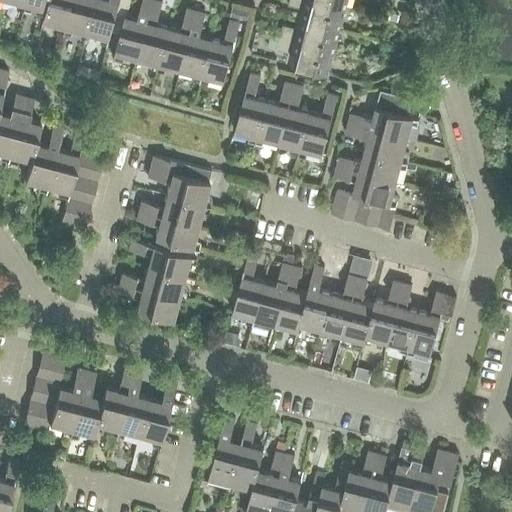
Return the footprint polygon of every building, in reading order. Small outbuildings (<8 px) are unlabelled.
[(26,0),(26,3),(33,5),(47,9),(49,0),(26,0)] [(47,9),(44,20),(59,24),(66,26),(72,0),(49,0),(47,9)] [(72,0),(66,26),(73,28),(87,32),(96,0),(72,0)] [(96,0),(87,32),(102,36),(109,38),(119,0),(96,0)] [(124,15),(115,52),(122,54),(137,58),(152,0),(142,0),(137,18),(124,15)] [(157,0),(152,0),(137,58),(151,61),(158,63),(168,26),(149,21),(151,15),(158,17),(162,1),(157,0)] [(345,7),(319,0),(289,0),(288,5),(299,8),(303,6),(304,2),(309,3),(305,19),(301,18),(301,19),(339,29),(345,7)] [(19,1),(17,7),(24,9),(26,3),(19,1)] [(26,3),(24,9),(31,11),(33,5),(26,3)] [(232,5),(229,17),(245,21),(248,10),(232,5)] [(168,26),(158,63),(165,65),(180,69),(196,10),(186,8),(182,24),(189,25),(187,31),(168,26)] [(196,10),(180,69),(194,73),(201,75),(212,38),(199,35),(205,13),(196,10)] [(390,13),(388,19),(397,21),(398,15),(390,13)] [(212,38),(201,75),(208,77),(223,81),(240,22),(229,19),(225,35),(232,37),(230,43),(212,38)] [(339,29),(301,19),(305,20),(304,22),(294,27),(297,30),(295,34),(294,33),(288,26),(283,25),(279,37),(333,51),(339,29)] [(59,24),(57,31),(64,32),(66,26),(59,24)] [(66,26),(64,32),(71,34),(73,28),(66,26)] [(270,34),(266,47),(276,50),(276,49),(279,37),(270,34)] [(102,36),(100,42),(108,44),(109,38),(102,36)] [(279,37),(276,49),(287,52),(291,50),(292,46),(297,47),(293,63),(289,62),(289,63),(328,73),(333,51),(279,37)] [(115,52),(113,58),(121,60),(122,54),(115,52)] [(151,61),(150,68),(157,69),(158,63),(151,61)] [(0,100),(8,70),(0,68),(0,100)] [(250,71),(235,130),(250,134),(257,136),(267,99),(248,94),(249,88),(256,90),(260,74),(250,71)] [(194,73),(193,79),(200,81),(201,75),(194,73)] [(201,75),(200,81),(207,83),(208,77),(201,75)] [(267,99),(257,136),(264,138),(278,142),(294,83),(285,80),(280,96),(287,98),(286,104),(267,99)] [(294,83),(278,142),(293,145),(300,147),(310,110),(291,105),(292,99),(299,101),(304,85),(294,83)] [(351,113),(348,122),(407,138),(411,123),(413,116),(410,115),(410,97),(381,89),(376,106),(373,118),(351,113)] [(310,110),(300,147),(307,149),(322,153),(338,94),(328,92),(323,108),(330,109),(329,115),(310,110)] [(0,151),(2,152),(8,154),(24,95),(14,93),(11,107),(12,107),(10,115),(0,112),(0,151)] [(24,95),(8,154),(15,156),(30,160),(35,142),(40,123),(27,119),(28,112),(30,112),(33,98),(24,95)] [(413,116),(411,123),(417,125),(419,117),(413,116)] [(348,122),(346,132),(367,137),(364,149),(401,159),(403,152),(407,138),(348,122)] [(30,160),(24,179),(39,183),(46,185),(56,148),(57,148),(63,126),(53,123),(49,138),(50,138),(48,146),(35,142),(30,160)] [(56,148),(46,185),(47,185),(61,189),(68,191),(84,132),(74,129),(70,144),(72,144),(70,151),(57,148),(56,148)] [(250,134),(248,140),(255,142),(257,136),(250,134)] [(257,136),(255,142),(262,144),(264,138),(257,136)] [(293,145),(291,152),(298,154),(300,147),(293,145)] [(300,147),(298,154),(305,155),(307,149),(300,147)] [(339,156),(337,165),(396,181),(400,166),(401,159),(364,149),(361,161),(339,156)] [(80,151),(77,162),(100,169),(103,157),(80,151)] [(2,152),(0,157),(0,158),(7,160),(8,154),(2,152)] [(403,152),(401,159),(408,161),(410,154),(403,152)] [(8,154),(7,160),(14,162),(15,156),(8,154)] [(150,167),(147,176),(163,180),(165,173),(171,175),(166,193),(203,203),(205,196),(209,181),(208,181),(211,169),(181,162),(153,154),(150,167)] [(401,159),(400,166),(406,168),(408,161),(401,159)] [(100,169),(77,162),(74,174),(97,180),(100,169)] [(337,165),(334,175),(350,179),(352,172),(358,174),(353,193),(390,203),(392,195),(396,181),(337,165)] [(97,180),(74,174),(70,186),(94,192),(97,180)] [(39,183),(38,189),(45,192),(47,185),(46,185),(39,183)] [(441,193),(456,197),(458,189),(443,185),(441,193)] [(94,192),(70,186),(67,197),(91,204),(94,192)] [(61,189),(59,195),(67,197),(68,191),(61,189)] [(337,189),(332,210),(331,213),(343,216),(349,193),(337,189)] [(141,200),(138,209),(197,225),(201,210),(203,203),(166,193),(161,212),(155,211),(157,204),(141,200)] [(349,193),(343,216),(355,219),(361,196),(349,193)] [(392,195),(390,203),(396,205),(398,197),(392,195)] [(205,196),(203,203),(209,205),(211,198),(205,196)] [(361,196),(355,219),(366,222),(372,199),(361,196)] [(91,204),(67,197),(64,209),(88,215),(91,204)] [(372,199),(366,222),(378,225),(384,202),(372,199)] [(392,218),(393,217),(394,213),(396,205),(384,202),(378,225),(389,229),(392,218)] [(203,203),(201,210),(207,212),(209,205),(203,203)] [(88,215),(64,209),(61,221),(84,227),(88,215)] [(138,209),(136,219),(152,223),(153,216),(159,218),(154,237),(191,247),(194,239),(197,225),(138,209)] [(458,244),(460,235),(450,233),(448,242),(458,244)] [(131,238),(128,248),(142,252),(143,251),(150,253),(146,266),(184,276),(188,261),(190,254),(131,238)] [(194,239),(191,247),(198,249),(200,241),(194,239)] [(246,259),(232,311),(247,315),(246,322),(252,323),(264,280),(245,275),(247,269),(254,271),(258,255),(248,252),(246,259)] [(285,252),(282,262),(292,264),(294,255),(285,252)] [(190,254),(188,261),(194,263),(196,256),(190,254)] [(264,280),(252,323),(259,325),(266,327),(270,325),(271,322),(276,323),(292,264),(282,262),(276,283),(264,280)] [(292,264),(276,323),(290,327),(298,329),(299,323),(307,292),(289,287),(290,281),(297,283),(301,267),(292,264)] [(307,292),(299,323),(313,327),(312,333),(319,335),(320,329),(330,291),(319,288),(324,266),(314,264),(307,292)] [(122,273),(119,282),(178,298),(180,291),(184,276),(146,266),(143,280),(136,278),(136,276),(122,273)] [(330,291),(320,329),(327,330),(342,334),(358,276),(348,273),(342,295),(330,291)] [(358,276),(342,334),(356,338),(363,340),(365,334),(373,303),(361,300),(367,278),(358,276)] [(373,303),(365,334),(372,336),(386,340),(403,281),(393,279),(387,301),(374,297),(373,303)] [(403,281),(386,340),(401,344),(408,346),(418,309),(406,306),(412,284),(403,281)] [(119,282),(116,292),(131,295),(131,294),(139,296),(135,310),(172,320),(176,305),(178,298),(119,282)] [(180,291),(178,298),(184,299),(186,292),(180,291)] [(418,309),(408,346),(415,348),(430,352),(439,318),(450,321),(456,296),(436,291),(432,307),(439,308),(437,314),(418,309)] [(178,298),(176,305),(182,306),(184,299),(178,298)] [(290,327),(288,333),(296,335),(298,329),(290,327)] [(320,329),(319,335),(326,337),(327,330),(320,329)] [(356,338),(354,345),(362,347),(364,340),(363,340),(356,338)] [(401,344),(399,350),(406,352),(408,346),(401,344)] [(408,346),(406,352),(413,354),(415,348),(408,346)] [(65,359),(41,352),(41,353),(42,353),(39,364),(62,370),(65,359)] [(62,370),(39,364),(36,376),(59,382),(62,370)] [(58,385),(49,423),(64,427),(71,428),(86,370),(77,367),(73,381),(74,382),(72,389),(58,385)] [(102,397),(96,422),(96,423),(110,426),(117,428),(132,369),(123,367),(119,381),(120,381),(118,389),(105,385),(101,397),(102,397)] [(132,369),(117,428),(124,430),(139,434),(148,397),(135,393),(137,386),(138,386),(142,372),(132,369)] [(86,370),(71,428),(78,430),(93,434),(96,423),(96,422),(102,397),(101,397),(89,393),(91,386),(92,386),(96,372),(86,370)] [(59,382),(36,376),(33,387),(56,394),(59,382)] [(148,397),(139,434),(153,438),(160,440),(176,381),(166,378),(162,393),(163,393),(161,400),(148,397)] [(56,394),(33,387),(30,399),(53,405),(56,394)] [(53,405),(30,399),(26,411),(50,417),(53,405)] [(50,417),(26,411),(24,422),(23,422),(47,429),(50,417)] [(225,413),(207,480),(225,485),(229,486),(230,481),(231,481),(241,441),(228,438),(230,430),(231,431),(235,416),(225,413)] [(241,441),(231,481),(239,484),(252,487),(257,468),(258,468),(263,447),(250,443),(252,436),(253,436),(257,422),(247,419),(241,441)] [(64,427),(62,433),(69,435),(71,428),(64,427)] [(71,428),(69,435),(76,437),(78,430),(71,428)] [(117,428),(115,434),(122,436),(124,430),(117,428)] [(153,438),(151,444),(158,446),(159,446),(160,440),(153,438)] [(278,442),(276,450),(285,452),(287,444),(278,442)] [(393,480),(387,501),(388,501),(401,504),(409,506),(420,466),(426,445),(416,442),(412,456),(413,456),(411,464),(398,460),(392,479),(393,480)] [(420,466),(409,506),(409,507),(423,510),(429,511),(442,511),(448,493),(437,489),(440,478),(451,481),(459,453),(446,450),(437,448),(434,462),(435,462),(433,470),(420,466)] [(252,487),(246,508),(247,509),(260,511),(268,511),(285,452),(276,450),(275,450),(271,464),(272,464),(270,472),(258,468),(257,468),(252,487)] [(350,468),(339,509),(340,509),(352,511),(361,511),(377,452),(368,450),(364,464),(365,464),(363,472),(350,468)] [(285,452),(268,511),(291,511),(295,500),(301,480),(287,476),(289,469),(290,469),(294,455),(285,452)] [(377,452),(361,511),(384,511),(388,501),(387,501),(393,480),(392,479),(380,476),(382,469),(383,469),(387,455),(377,452)] [(0,478),(0,511),(5,511),(19,460),(9,458),(5,472),(6,472),(4,480),(0,478)] [(338,511),(340,509),(339,509),(350,468),(352,462),(342,460),(341,466),(340,465),(336,480),(338,480),(336,487),(323,484),(322,484),(315,511),(338,511)] [(315,511),(322,484),(323,484),(326,474),(315,471),(313,481),(309,496),(310,496),(308,503),(295,500),(291,511),(315,511)] [(45,489),(39,511),(48,511),(50,508),(51,508),(56,492),(45,489)]
